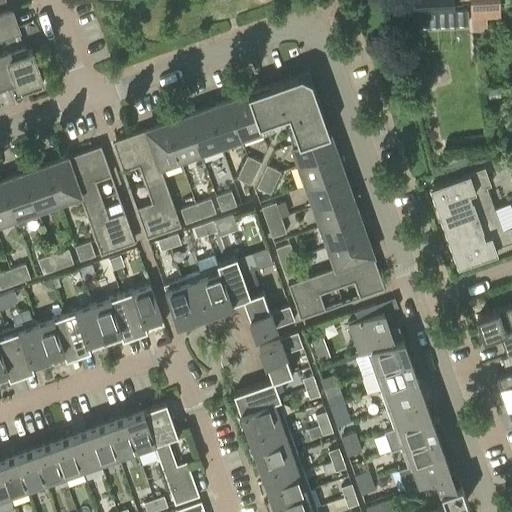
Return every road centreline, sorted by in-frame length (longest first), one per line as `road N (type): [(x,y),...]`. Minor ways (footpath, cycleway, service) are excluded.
road 1 (tertiary): [(416,302),(318,36),(296,27),(85,101)]
road 2 (residential): [(0,413),(154,359),(178,359),(229,511)]
road 3 (tertiary): [(488,511),(416,302)]
